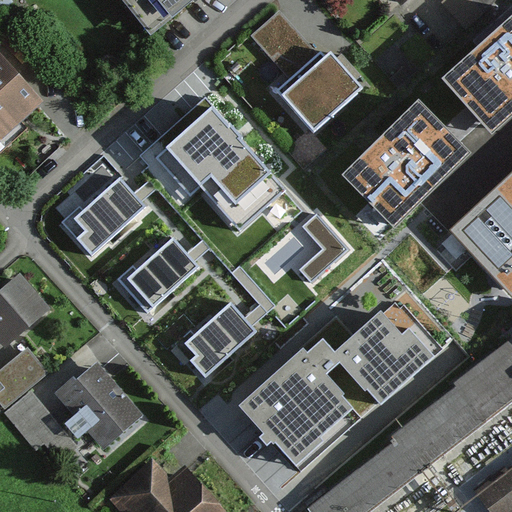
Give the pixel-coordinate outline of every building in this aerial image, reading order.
[(123,0),(152,36),(198,0),(123,0)] [(448,0),(443,5),(465,28),(495,0),(448,0)] [(511,116),(511,15),(441,78),(491,134),(511,116)] [(322,55),(275,97),(311,137),(358,95),(322,55)] [(0,61),(0,157),(48,109),(0,61)] [(472,153),(419,99),(342,174),(395,228),(472,153)] [(289,198),(216,110),(156,160),(192,203),(204,194),(241,238),(289,198)] [(511,296),(511,173),(450,230),(511,296)] [(146,206),(122,178),(86,208),(97,221),(79,236),(92,251),(108,237),(113,243),(140,220),(136,215),(146,206)] [(349,249),(317,214),(302,227),(322,249),(299,270),(312,283),(349,249)] [(197,270),(172,241),(138,271),(134,267),(119,280),(148,313),(197,270)] [(51,320),(19,283),(0,299),(0,338),(12,353),(51,320)] [(261,336),(231,303),(184,345),(198,361),(194,365),(210,383),(261,336)] [(401,345),(380,322),(333,363),(322,351),(308,363),(303,358),(240,414),(297,476),(358,420),(327,387),(343,372),(382,415),(434,367),(408,338),(401,345)] [(0,404),(5,411),(50,375),(29,350),(0,373),(0,404)] [(511,358),(306,511),(376,511),(511,410),(511,358)] [(139,417),(94,367),(47,409),(32,393),(6,416),(39,453),(67,427),(94,457),(139,417)] [(157,464),(114,502),(122,511),(217,511),(186,476),(176,485),(157,464)] [(511,511),(511,475),(482,499),(492,511),(511,511)]
